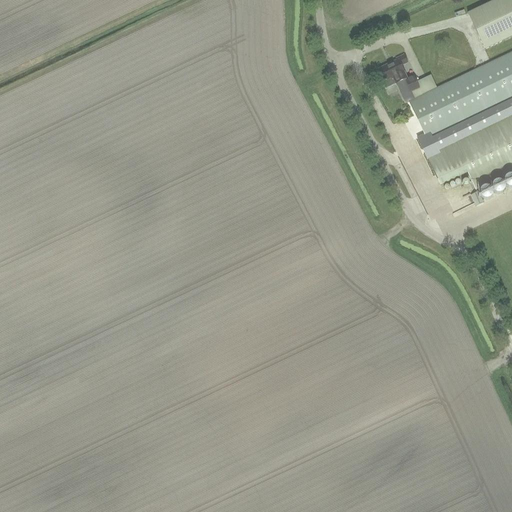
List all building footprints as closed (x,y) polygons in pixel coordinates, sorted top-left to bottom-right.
[(485,51),(511,38),(511,0),(499,0),(469,15),(485,51)] [(451,44),(454,50),(469,43),(467,37),(451,44)] [(425,95),(409,103),(415,116),(424,136),(417,139),(422,150),(424,153),(435,177),(440,187),(458,179),(459,181),(468,177),(475,191),(511,173),(511,54),(492,64),(425,95)] [(379,69),(381,71),(380,73),(381,75),(382,75),(385,81),(383,82),(386,87),(388,88),(407,79),(402,66),(408,63),(404,56),(396,59),(397,61),(379,69)] [(414,78),(406,81),(411,92),(419,89),(414,78)] [(492,189),(492,191),(493,193),(496,195),(499,195),(501,194),(503,193),(504,191),(504,189),(504,186),(503,185),(500,183),(497,183),(495,183),(493,185),(492,187),(492,189)] [(479,194),(480,197),(482,199),(483,200),(486,201),(488,200),(490,198),(491,197),(492,195),(491,192),(489,190),(488,189),(485,188),(483,189),(481,191),(480,192),(479,194)]
